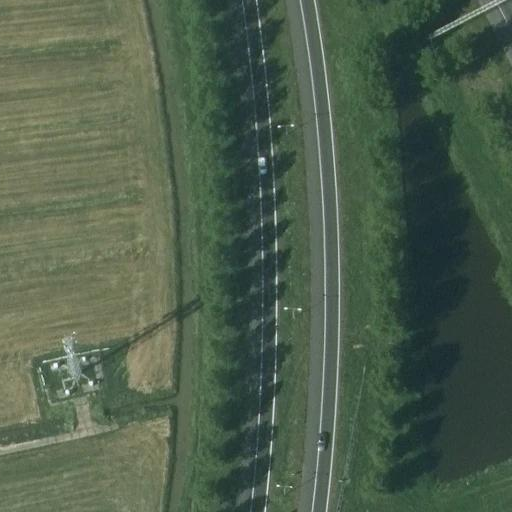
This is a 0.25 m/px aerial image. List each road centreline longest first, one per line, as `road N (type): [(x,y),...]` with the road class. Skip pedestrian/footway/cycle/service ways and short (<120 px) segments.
road 1 (motorway): [(301,0),(330,233),(317,511)]
road 2 (motorway): [(237,0),(258,198),(248,511)]
